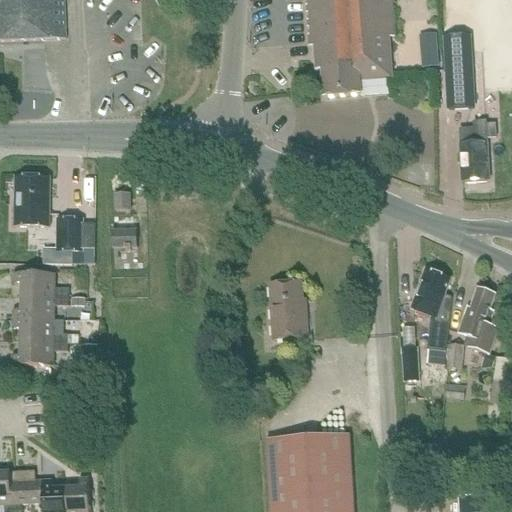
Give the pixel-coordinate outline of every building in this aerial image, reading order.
[(0,0),(0,54),(2,55),(2,43),(91,39),(89,0),(0,0)] [(307,0),(310,47),(316,47),(318,72),(324,71),(326,99),(362,96),(361,78),(368,78),(368,81),(393,79),(390,38),(395,38),(392,0),(307,0)] [(472,36),(444,37),(449,111),(476,110),(472,36)] [(431,52),(424,59),(425,70),(443,69),(442,51),(431,52)] [(487,125),(487,122),(475,123),(476,130),(461,130),(462,146),(461,146),(463,183),(490,181),(488,139),(487,125)] [(496,124),(487,125),(488,139),(497,139),(496,124)] [(16,228),(51,228),(51,178),(17,178),(16,228)] [(131,211),(130,194),(116,194),(117,211),(131,211)] [(95,258),(95,228),(84,228),(84,221),(59,220),(58,252),(84,253),(83,258),(95,258)] [(127,253),(132,252),(132,248),(138,247),(138,231),(113,231),(114,248),(127,248),(127,253)] [(431,366),(447,367),(454,298),(446,295),(452,280),(427,271),(412,311),(435,319),(431,366)] [(71,299),(71,291),(56,290),(56,276),(15,275),(15,285),(23,285),(23,298),(71,299)] [(306,311),(303,284),(271,286),(275,342),(309,340),(306,311)] [(470,309),(469,312),(466,314),(467,317),(457,344),(489,356),(499,329),(490,326),(495,313),(491,312),(497,296),(480,290),(473,310),(470,309)] [(15,311),(15,321),(56,322),(56,308),(71,308),(71,299),(23,298),(23,312),(15,311)] [(74,300),(74,308),(86,308),(86,300),(74,300)] [(22,331),(22,344),(70,345),(70,336),(55,336),(56,322),(15,321),(14,331),(22,331)] [(79,336),(70,336),(70,345),(79,345),(79,336)] [(70,345),(22,344),(22,357),(14,357),(14,367),(55,368),(55,353),(70,353),(70,345)] [(464,348),(450,347),(449,371),(462,371),(464,348)] [(420,385),(419,352),(403,353),(405,385),(420,385)] [(511,371),(511,361),(498,359),(491,404),(506,406),(511,371)] [(464,389),(448,388),(447,401),(464,402),(464,389)] [(356,511),(352,436),(268,441),(271,511),(356,511)] [(13,474),(14,511),(23,511),(23,506),(45,505),(43,483),(37,483),(37,473),(13,474)] [(14,511),(13,474),(0,474),(0,507),(4,507),(4,511),(14,511)] [(67,489),(68,511),(91,511),(90,480),(80,481),(81,489),(67,489)] [(43,483),(45,505),(44,511),(68,511),(67,489),(54,490),(54,482),(43,483)] [(463,511),(497,511),(497,499),(463,501),(463,511)]
